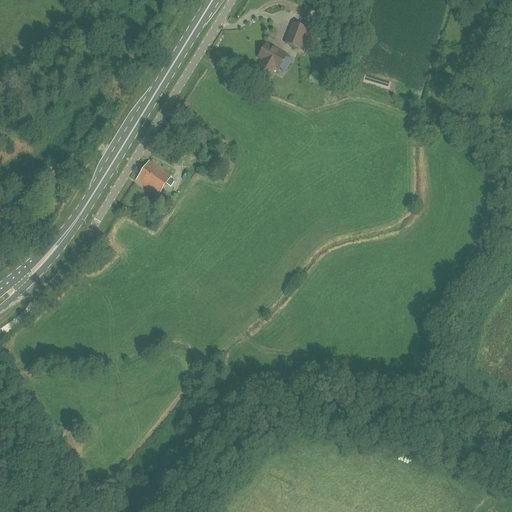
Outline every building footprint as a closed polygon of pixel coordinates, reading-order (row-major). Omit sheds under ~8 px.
[(292,22),(284,43),(300,50),(301,48),(307,30),(308,28),(292,22)] [(254,74),(267,82),(275,68),(278,70),(287,55),(266,43),(265,45),(263,46),(261,50),(261,52),(258,57),(262,60),(254,74)] [(465,86),(467,83),(471,85),(478,76),(470,71),(464,80),(461,79),(459,82),(465,86)] [(186,139),(176,144),(172,145),(179,160),(193,153),(186,139)] [(201,149),(200,148),(198,142),(191,145),(194,152),(201,149)] [(171,177),(149,161),(135,180),(157,196),(171,177)]
